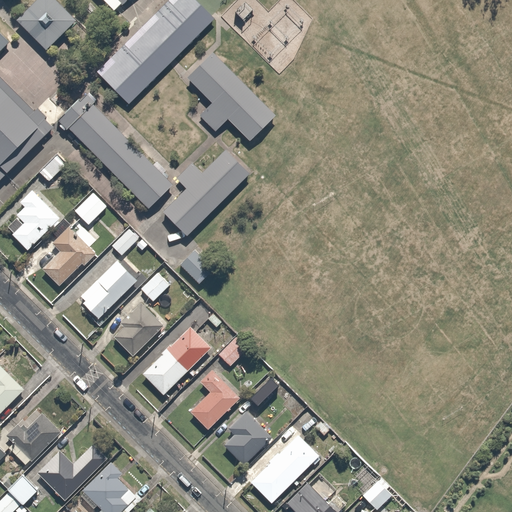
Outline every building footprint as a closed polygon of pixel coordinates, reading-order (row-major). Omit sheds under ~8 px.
[(74,21),(53,0),(36,0),(15,21),(45,51),(74,21)] [(213,19),(194,0),(168,0),(96,72),(128,104),(213,19)] [(248,0),(247,0),(235,11),(242,19),(255,7),(248,0)] [(0,178),(51,127),(43,119),(45,117),(36,108),(33,112),(0,78),(0,50),(8,43),(0,34),(0,178)] [(274,115),(210,53),(185,78),(211,104),(199,116),(214,132),(226,120),(248,141),(274,115)] [(95,100),(88,93),(78,102),(76,100),(55,121),(64,130),(66,128),(148,209),(172,185),(91,104),(95,100)] [(248,175),(224,149),(200,173),(190,163),(175,178),(185,189),(161,211),(185,235),(248,175)] [(65,162),(56,153),(40,171),(49,179),(65,162)] [(16,213),(24,220),(12,231),(29,248),(60,217),(44,200),(32,189),(20,202),(23,205),(16,213)] [(92,191),(74,208),(89,223),(107,207),(92,191)] [(52,243),(59,250),(41,267),(58,284),(99,246),(89,234),(84,239),(71,225),(52,243)] [(128,228),(112,245),(120,254),(137,237),(128,228)] [(194,250),(180,264),(198,282),(212,268),(194,250)] [(106,292),(98,284),(83,301),(101,318),(139,279),(120,262),(116,258),(98,277),(110,289),(106,292)] [(157,271),(141,287),(154,299),(169,283),(157,271)] [(119,321),(123,325),(113,334),(132,354),(164,323),(145,303),(141,300),(119,321)] [(223,321),(213,312),(198,328),(208,337),(223,321)] [(186,371),(193,377),(216,350),(186,323),(141,373),(166,394),(186,371)] [(235,335),(218,351),(230,363),(246,346),(235,335)] [(0,362),(0,411),(25,388),(0,362)] [(200,380),(210,391),(191,411),(209,427),(240,395),(221,377),(212,368),(200,380)] [(272,372),(253,389),(262,399),(281,383),(272,372)] [(228,425),(235,432),(223,443),(245,466),(276,438),(254,414),(252,416),(246,409),(228,425)] [(21,459),(21,458),(26,463),(32,458),(59,430),(41,412),(24,430),(15,421),(5,432),(15,442),(10,447),(17,454),(16,454),(15,454),(15,455),(14,455),(14,456),(13,456),(13,457),(13,458),(13,459),(13,460),(14,460),(14,461),(15,461),(15,462),(16,462),(17,462),(18,462),(19,462),(19,461),(20,461),(20,460),(21,459)] [(250,481),(253,484),(242,496),(260,511),(271,511),(296,484),(291,479),(294,475),(315,451),(297,435),(276,459),(272,456),(250,481)] [(75,460),(61,446),(37,470),(65,498),(106,457),(92,443),(75,460)] [(117,476),(122,471),(109,459),(81,490),(105,511),(119,511),(136,493),(117,476)] [(20,474),(8,487),(24,502),(37,489),(20,474)] [(377,509),(392,495),(386,488),(390,485),(381,475),(362,492),(377,509)] [(328,502),(306,481),(287,501),(298,511),(341,511),(344,510),(332,498),(328,502)] [(346,486),(340,492),(349,504),(356,498),(346,486)] [(4,492),(0,496),(0,511),(11,511),(18,504),(4,492)]
